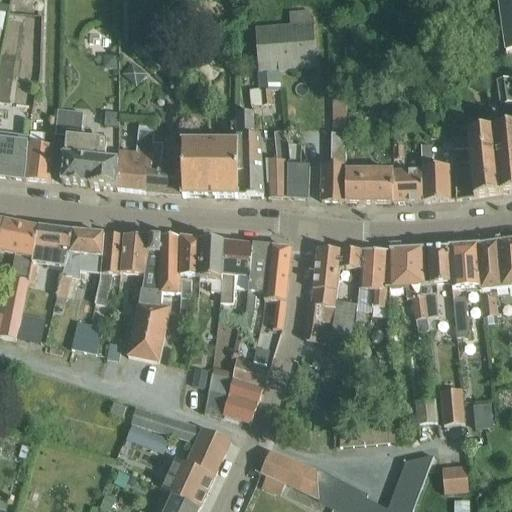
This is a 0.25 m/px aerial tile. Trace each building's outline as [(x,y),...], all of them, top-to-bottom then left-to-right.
[(511,48),(511,0),(497,0),(505,49),(511,48)] [(408,13),(396,13),(396,22),(408,22),(408,13)] [(317,70),(313,26),(254,31),(258,75),(278,73),(317,70)] [(116,58),(108,58),(108,71),(116,71),(116,58)] [(131,66),(122,78),(136,90),(146,77),(131,66)] [(258,75),(260,93),(261,108),(273,107),(271,93),(280,92),(278,73),(258,75)] [(345,205),(345,173),(348,77),(333,77),(333,135),(331,135),(331,167),(322,167),(321,204),(345,205)] [(511,105),(511,102),(509,81),(496,83),(500,107),(511,105)] [(491,113),(486,113),(489,132),(493,132),(500,196),(511,194),(511,127),(500,129),(497,107),(490,108),(491,113)] [(105,162),(106,144),(81,141),(84,115),(70,114),(68,134),(66,158),(64,157),(62,186),(92,189),(95,161),(105,162)] [(118,130),(119,116),(106,115),(105,129),(118,130)] [(182,146),(182,170),(182,200),(238,200),(238,139),(254,139),(254,138),(253,116),(236,116),(236,127),(232,126),(232,145),(182,146)] [(30,139),(28,147),(25,183),(50,186),(57,121),(51,120),(49,137),(44,136),(30,135),(30,139)] [(152,173),(153,157),(153,146),(155,132),(138,131),(136,155),(119,153),(118,164),(116,192),(146,196),(147,173),(152,173)] [(500,196),(493,132),(489,132),(467,135),(467,138),(452,140),(456,167),(462,166),(460,152),(469,151),(474,199),(500,196)] [(291,164),(288,148),(284,134),(275,136),(277,164),(268,164),(268,200),(287,202),(288,202),(288,164),(291,164)] [(0,179),(25,183),(28,147),(30,139),(25,138),(0,135),(0,179)] [(260,138),(254,138),(254,139),(238,139),(238,200),(264,200),(260,138)] [(153,146),(153,157),(152,173),(147,173),(146,196),(182,200),(182,170),(161,168),(163,146),(153,146)] [(422,173),(423,205),(450,202),(449,168),(430,170),(429,162),(432,162),(431,147),(421,147),(422,173)] [(288,164),(288,202),(308,203),(311,170),(301,169),(302,149),(288,148),(291,164),(288,164)] [(394,163),(404,163),(404,149),(394,149),(394,163)] [(118,164),(105,162),(95,161),(92,189),(92,190),(116,192),(118,164)] [(393,205),(393,175),(393,173),(345,173),(345,205),(393,205)] [(423,205),(422,173),(393,175),(393,205),(423,205)] [(38,230),(5,223),(0,245),(0,254),(15,258),(14,265),(11,277),(3,317),(0,316),(0,337),(17,341),(21,317),(27,288),(32,265),(32,264),(39,230),(38,230)] [(32,265),(27,288),(33,289),(37,265),(64,269),(68,255),(69,255),(72,234),(39,230),(32,264),(32,265)] [(68,255),(64,269),(57,298),(66,300),(71,278),(80,279),(80,272),(101,274),(105,237),(72,234),(69,255),(68,255)] [(105,237),(101,274),(100,280),(95,305),(106,307),(111,276),(121,277),(121,275),(124,239),(105,237)] [(124,239),(121,275),(144,278),(148,239),(124,239)] [(148,239),(144,278),(143,293),(142,293),(141,295),(140,303),(128,359),(151,364),(159,365),(171,310),(161,309),(161,295),(180,296),(182,241),(148,239)] [(182,241),(180,296),(182,296),(180,315),(184,316),(186,297),(192,297),(192,282),(189,282),(189,278),(200,279),(202,243),(182,241)] [(202,243),(200,279),(200,281),(212,282),(211,294),(220,294),(222,295),(224,245),(202,243)] [(511,289),(511,243),(477,248),(482,289),(480,290),(480,292),(480,293),(511,289)] [(220,294),(219,306),(233,307),(234,293),(247,294),(249,279),(253,248),(224,245),(222,295),(220,294)] [(253,248),(249,279),(247,294),(247,296),(245,312),(243,328),(251,329),(253,316),(255,295),(264,296),(270,250),(253,248)] [(482,289),(477,248),(449,251),(451,285),(452,291),(451,291),(456,339),(468,338),(464,298),(458,299),(457,291),(466,290),(467,294),(480,292),(480,290),(482,289)] [(270,250),(264,296),(264,303),(275,304),(272,331),(282,333),(285,306),(291,252),(270,250)] [(311,308),(306,343),(316,345),(319,346),(322,324),(333,325),(335,314),(341,270),(361,272),(363,253),(341,253),(317,251),(317,255),(313,292),(311,308)] [(428,333),(428,321),(424,300),(420,300),(419,287),(425,286),(423,251),(387,254),(385,292),(386,291),(405,290),(407,302),(413,301),(418,334),(428,333)] [(424,300),(428,321),(439,320),(436,287),(451,285),(449,251),(423,251),(425,286),(419,287),(420,300),(424,300)] [(363,253),(361,272),(359,293),(372,294),(372,309),(385,310),(386,291),(385,292),(387,254),(363,253)] [(141,295),(133,293),(132,301),(140,303),(141,295)] [(498,325),(495,300),(481,301),(484,326),(498,325)] [(344,374),(357,311),(357,307),(339,304),(328,356),(325,370),(344,374)] [(45,322),(21,317),(17,341),(40,345),(45,322)] [(85,355),(91,327),(77,324),(72,352),(85,355)] [(91,327),(85,355),(97,357),(103,329),(91,327)] [(110,346),(107,362),(117,364),(121,349),(110,346)] [(314,355),(312,368),(325,370),(328,356),(314,355)] [(236,363),(232,382),(263,392),(270,373),(236,363)] [(196,373),(194,391),(205,393),(208,375),(196,373)] [(211,377),(204,417),(224,424),(225,419),(223,419),(232,382),(211,377)] [(232,382),(223,419),(225,419),(251,427),(263,392),(232,382)] [(464,427),(461,393),(440,395),(443,429),(464,427)] [(437,426),(435,401),(416,403),(418,427),(437,426)] [(110,416),(122,420),(125,410),(113,406),(110,416)] [(152,434),(157,419),(136,412),(131,427),(152,434)] [(157,419),(152,434),(174,440),(178,425),(157,419)] [(178,425),(174,440),(195,447),(196,446),(200,431),(178,425)] [(340,449),(390,446),(389,426),(341,429),(340,449)] [(133,428),(127,442),(141,448),(147,434),(133,428)] [(2,429),(0,437),(31,447),(33,438),(2,429)] [(200,431),(196,446),(224,458),(231,443),(200,431)] [(177,463),(164,493),(165,493),(165,494),(199,511),(224,458),(196,446),(195,447),(187,467),(177,463)] [(260,476),(318,502),(317,473),(270,454),(260,476)] [(407,464),(405,468),(426,476),(433,459),(407,464)] [(405,468),(401,479),(422,487),(426,476),(405,468)] [(444,500),(472,500),(472,472),(445,472),(444,500)] [(322,474),(317,474),(318,502),(318,503),(322,505),(335,480),(322,474)] [(401,479),(397,491),(418,498),(422,487),(401,479)] [(131,480),(128,487),(135,490),(138,483),(131,480)] [(333,511),(346,486),(335,480),(322,505),(333,511)] [(335,511),(345,511),(356,491),(346,486),(333,511),(335,511)] [(359,511),(365,500),(365,501),(367,497),(356,491),(345,511),(359,511)] [(397,491),(393,502),(413,510),(418,498),(397,491)] [(198,511),(199,511),(165,494),(156,511),(198,511)] [(107,500),(101,511),(113,511),(116,505),(107,500)] [(365,500),(359,511),(372,511),(376,506),(365,501),(365,500)] [(412,511),(413,510),(393,502),(388,511),(412,511)]
